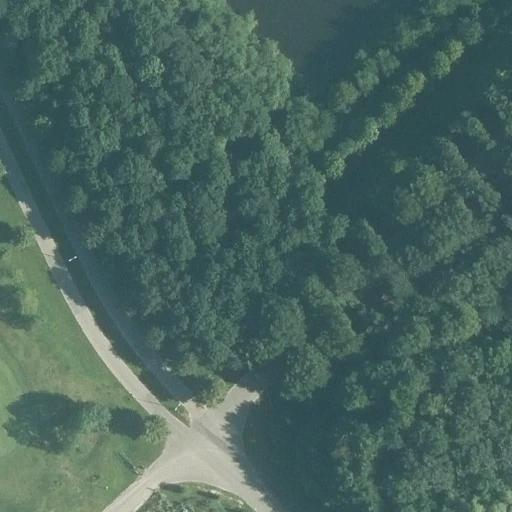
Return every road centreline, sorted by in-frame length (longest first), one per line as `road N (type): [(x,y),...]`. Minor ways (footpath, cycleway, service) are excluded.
road 1 (unclassified): [(511,136),(199,437)]
road 2 (unclassified): [(199,437),(191,409),(106,305),(0,76)]
road 3 (unclassified): [(0,151),(100,351),(169,427),(199,437)]
